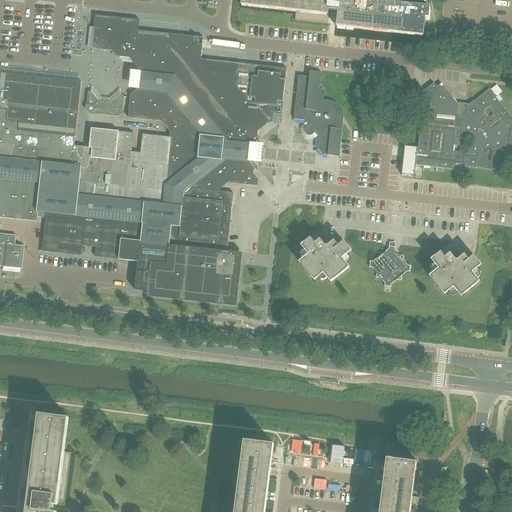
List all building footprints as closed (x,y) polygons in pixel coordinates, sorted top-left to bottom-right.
[(330,12),(338,13),(338,15),(337,25),(424,35),(427,13),(429,13),(430,8),(427,8),(357,0),(242,0),(242,4),(296,10),(296,13),(296,14),(295,20),(328,24),(329,14),(330,12)] [(228,182),(258,186),(274,188),(276,165),(279,145),(282,113),(287,69),(254,65),(247,64),(246,64),(201,59),(203,37),(181,35),(171,34),(160,33),(138,31),(140,20),(129,18),(95,15),(94,27),(95,27),(93,38),(96,38),(95,43),(98,47),(103,47),(103,50),(112,50),(114,51),(115,53),(117,56),(119,57),(120,57),(130,58),(134,63),(133,63),(139,70),(139,73),(138,87),(137,87),(137,89),(130,95),(131,96),(128,117),(150,120),(161,121),(162,121),(166,126),(170,133),(172,133),(171,137),(143,134),(141,152),(132,151),(133,133),(118,131),(104,130),(92,128),(90,147),(83,146),(78,146),(74,145),(80,97),(81,81),(0,72),(0,265),(2,263),(2,266),(3,266),(4,263),(6,266),(19,267),(22,265),(21,268),(22,268),(23,268),(25,245),(24,245),(24,246),(15,245),(16,245),(17,235),(15,235),(6,234),(0,233),(0,216),(18,219),(37,221),(38,216),(42,216),(46,217),(44,241),(42,251),(58,253),(82,255),(83,245),(96,247),(95,257),(123,260),(139,262),(138,267),(138,271),(137,271),(135,290),(147,291),(147,296),(237,306),(243,253),(227,251),(228,246),(233,193),(220,192),(220,188),(228,182)] [(440,36),(439,46),(449,47),(450,37),(440,36)] [(339,157),(344,118),(344,116),(340,106),(332,101),(324,100),(325,89),(321,83),(322,72),(310,71),(309,76),(299,75),(294,119),(305,120),(306,122),(304,124),(307,127),(306,128),(305,128),(305,129),(305,130),(305,131),(305,132),(305,133),(306,134),(307,135),(308,135),(308,136),(309,136),(310,136),(311,136),(311,135),(312,135),(313,135),(315,138),(318,136),(319,138),(318,149),(323,155),(339,157)] [(432,167),(436,168),(436,170),(444,171),(444,169),(456,170),(456,173),(464,173),(464,167),(494,170),(498,167),(505,161),(511,155),(511,114),(501,102),(503,100),(498,94),(496,96),(491,89),(490,87),(469,104),(465,108),(458,113),(459,105),(457,103),(441,83),(437,86),(434,83),(431,85),(424,91),(429,98),(426,100),(430,105),(430,113),(429,115),(421,114),(420,123),(419,127),(417,146),(416,146),(405,145),(402,174),(415,175),(415,169),(416,166),(424,167),(423,169),(431,170),(432,167)] [(104,114),(104,112),(101,112),(101,109),(99,109),(100,101),(91,91),(88,92),(87,104),(86,104),(85,108),(89,113),(104,114)] [(105,102),(104,112),(104,114),(119,116),(123,113),(123,109),(122,109),(124,95),(121,94),(111,102),(105,102)] [(351,250),(345,243),(344,241),(338,245),(334,240),(331,242),(330,240),(325,240),(322,241),(321,239),(315,242),(311,237),(301,245),(308,254),(299,261),(314,280),(323,273),(331,282),(350,267),(342,257),(351,250)] [(373,267),(377,273),(385,284),(385,286),(391,287),(392,284),(407,271),(410,272),(411,265),(408,265),(395,249),(396,245),(390,244),(389,248),(373,261),(370,261),(370,267),(373,267)] [(482,265),(474,255),(468,259),(464,254),(461,256),(460,254),(455,253),(453,255),(450,252),(445,256),(441,251),(431,259),(438,268),(429,275),(444,294),(454,287),(461,296),(480,281),(472,272),(482,265)] [(64,451),(68,417),(43,414),(40,413),(30,490),(29,499),(25,499),(25,500),(29,501),(27,511),(55,511),(56,511),(53,511),(54,504),(65,506),(72,452),(64,451)] [(265,511),(273,443),(272,443),(246,440),(237,511),(265,511)] [(388,458),(387,462),(380,511),(418,511),(420,497),(412,496),(416,461),(390,458),(388,458)]
